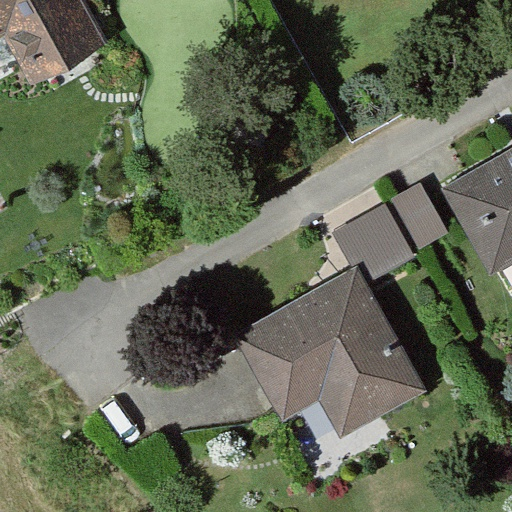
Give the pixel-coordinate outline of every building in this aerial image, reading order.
[(0,0),(0,33),(7,30),(33,79),(98,43),(72,0),(0,0)] [(511,160),(454,193),(495,265),(511,254),(511,160)] [(420,185),(393,199),(420,248),(446,233),(420,185)] [(384,209),(337,235),(364,283),(410,256),(384,209)] [(415,389),(354,281),(246,343),(286,413),(323,392),(344,429),(415,389)]
